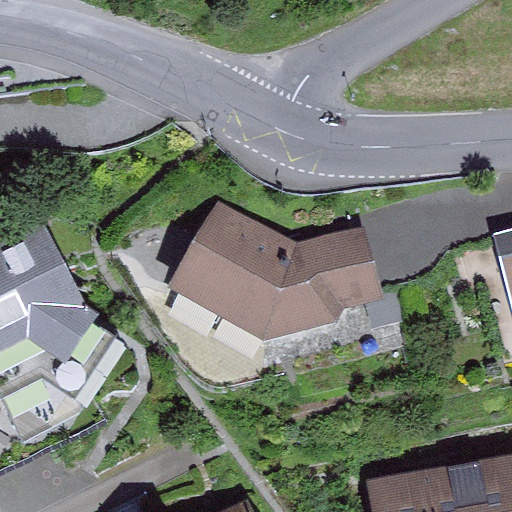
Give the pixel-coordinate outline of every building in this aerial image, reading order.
[(296,249),(218,207),(169,295),(264,349),(336,329),(343,316),(387,306),(365,233),(296,249)] [(87,316),(42,230),(0,250),(0,394),(41,377),(77,404),(116,346),(97,334),(102,325),(87,316)] [(511,233),(490,239),(511,327),(511,233)] [(511,511),(511,464),(366,490),(370,511),(511,511)] [(256,511),(249,497),(219,511),(256,511)]
